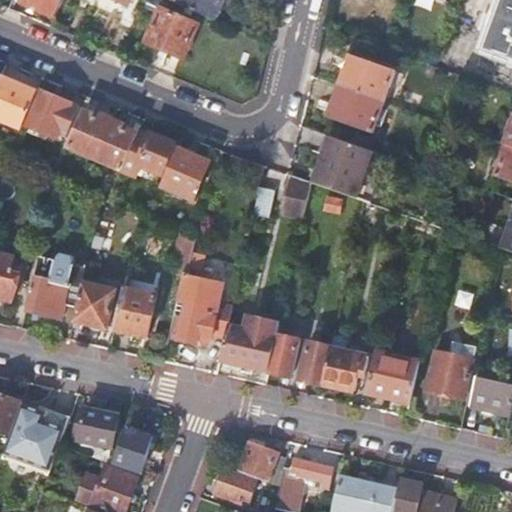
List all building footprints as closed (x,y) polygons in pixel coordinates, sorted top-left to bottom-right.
[(24,0),(23,3),(53,16),(59,0),(24,0)] [(170,0),(209,18),(216,21),(225,0),(170,0)] [(511,0),(500,0),(493,20),(483,16),(477,31),(488,35),(482,51),(511,61),(511,0)] [(147,42),(184,58),(198,25),(161,9),(147,42)] [(339,87),(384,102),(395,72),(350,56),(339,87)] [(0,81),(0,119),(23,130),(39,93),(2,77),(0,81)] [(373,133),(384,102),(339,87),(329,117),(373,133)] [(58,140),(73,105),(41,92),(27,127),(58,140)] [(97,161),(112,125),(85,113),(69,149),(97,161)] [(139,136),(112,125),(97,161),(123,173),(128,161),(139,136)] [(128,161),(165,177),(178,145),(152,134),(151,137),(140,133),(139,136),(128,161)] [(374,152),(330,137),(317,172),(362,188),(374,152)] [(511,181),(511,147),(505,145),(495,176),(511,181)] [(180,151),(165,187),(196,201),(211,165),(180,151)] [(263,177),(265,168),(235,156),(232,166),(263,177)] [(313,185),(290,177),(286,199),(287,199),(309,204),(313,185)] [(262,190),(256,215),(270,218),(276,193),(262,190)] [(305,220),(309,204),(287,199),(284,215),(305,220)] [(326,210),(340,213),(343,203),(328,199),(326,210)] [(511,213),(500,249),(502,250),(511,253),(511,213)] [(0,297),(14,301),(17,286),(24,287),(30,259),(0,252),(0,297)] [(200,339),(212,342),(220,309),(225,286),(190,278),(191,275),(185,273),(175,317),(180,318),(175,339),(199,345),(200,339)] [(78,287),(36,278),(28,310),(62,318),(67,299),(75,301),(78,287)] [(84,283),(75,322),(109,329),(117,291),(84,283)] [(125,289),(116,330),(149,338),(158,296),(125,289)] [(420,306),(414,333),(425,335),(431,308),(420,306)] [(279,335),(282,323),(262,318),(245,322),(244,328),(229,325),(221,362),(270,373),(279,336),(279,335)] [(300,340),(279,335),(279,336),(270,373),(292,378),(300,340)] [(302,380),(324,385),(332,349),(332,347),(310,342),(302,380)] [(455,343),(452,355),(474,360),(477,348),(455,343)] [(332,349),(324,385),(356,393),(360,376),(365,377),(369,361),(363,360),(364,356),(332,349)] [(421,362),(377,352),(368,394),(411,404),(421,362)] [(465,400),(474,360),(452,355),(437,352),(428,391),(465,400)] [(467,407),(510,417),(511,409),(511,385),(507,384),(507,388),(473,380),(467,407)] [(0,429),(10,433),(21,403),(0,395),(0,429)] [(5,454),(52,471),(60,449),(61,446),(70,422),(39,411),(23,405),(5,454)] [(70,422),(72,418),(40,406),(39,411),(70,422)] [(113,448),(120,416),(87,409),(86,410),(81,409),(74,440),(113,448)] [(138,472),(150,438),(128,430),(116,464),(138,472)] [(251,443),(241,471),(270,481),(280,453),(251,443)] [(50,476),(52,471),(5,454),(3,459),(50,476)] [(320,495),(327,497),(334,469),(294,460),(289,481),(322,489),(320,495)] [(125,511),(137,479),(92,462),(78,500),(110,511),(125,511)] [(214,495),(247,506),(256,481),(223,470),(214,495)] [(340,480),(331,511),(391,511),(394,503),(397,488),(341,475),(340,480)] [(453,511),(456,502),(420,493),(421,486),(399,480),(397,488),(394,503),(391,511),(453,511)] [(29,493),(31,488),(17,483),(15,488),(0,482),(0,499),(33,511),(39,497),(29,493)]
